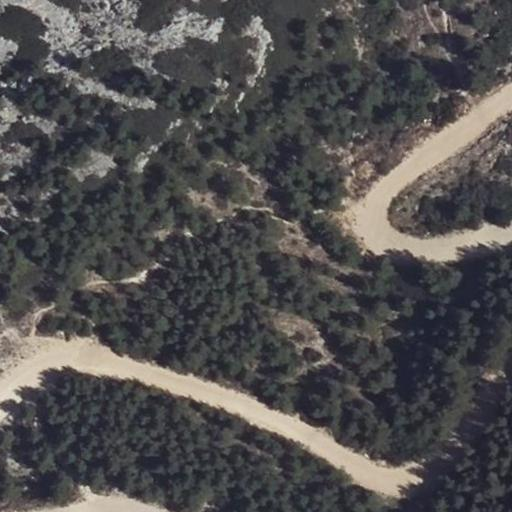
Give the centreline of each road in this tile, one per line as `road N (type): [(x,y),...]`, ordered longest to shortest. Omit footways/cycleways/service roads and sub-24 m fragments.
road 1 (track): [(0,417),(32,380),(89,366),(148,376),(294,433),(382,482),(405,485),(448,461),(511,373)]
road 2 (track): [(511,246),(396,251),(374,239),(370,208),(408,169),(511,103)]
